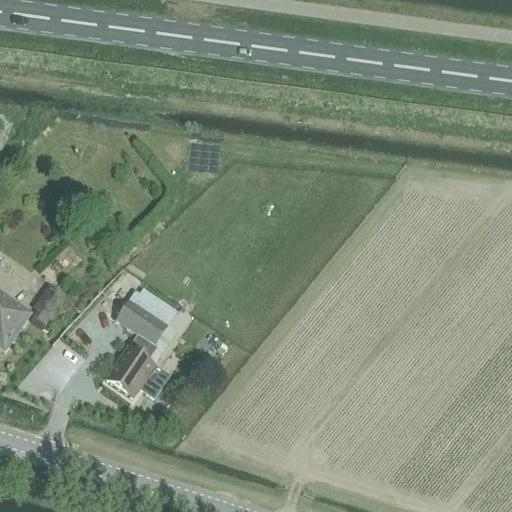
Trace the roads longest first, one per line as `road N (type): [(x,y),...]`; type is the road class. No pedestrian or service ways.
road 1 (primary): [(511,81),(0,11)]
road 2 (unclassified): [(511,36),(237,0)]
road 3 (unclassified): [(0,439),(233,511)]
